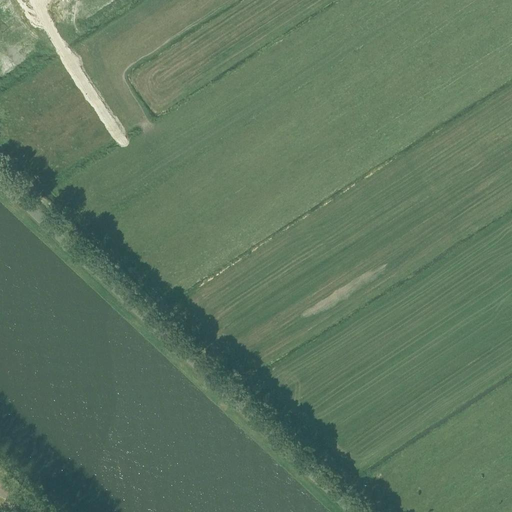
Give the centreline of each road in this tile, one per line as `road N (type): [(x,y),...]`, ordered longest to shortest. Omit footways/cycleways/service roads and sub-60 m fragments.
road 1 (unclassified): [(352,511),(0,183)]
road 2 (track): [(126,146),(34,0)]
